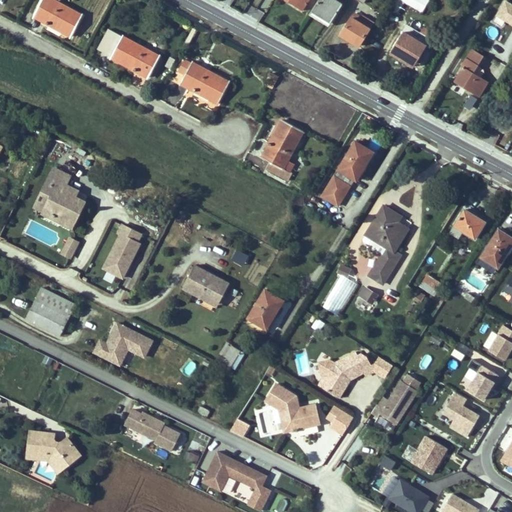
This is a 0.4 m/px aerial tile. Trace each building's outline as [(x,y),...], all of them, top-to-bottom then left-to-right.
[(82,15),(59,3),(54,0),(42,0),(34,16),(42,21),(44,17),(48,20),(46,23),(71,36),(82,15)] [(309,0),(286,0),(303,10),(309,0)] [(341,3),(343,0),(318,0),(313,8),(326,16),(327,14),(334,18),(343,4),(341,3)] [(423,13),(428,0),(398,0),(398,1),(423,13)] [(487,53),(507,63),(511,53),(511,5),(504,1),(492,23),(500,27),(502,23),(511,28),(504,44),(494,39),(487,53)] [(331,23),(334,18),(327,14),(326,16),(313,8),(311,11),(331,23)] [(360,23),(364,16),(355,11),(352,17),(360,23)] [(359,46),(374,23),(364,16),(360,23),(352,17),(341,34),(359,46)] [(422,53),(431,39),(420,33),(407,25),(390,52),(400,58),(401,56),(412,63),(419,51),(422,53)] [(435,32),(425,26),(420,33),(431,39),(435,32)] [(160,56),(109,29),(98,49),(111,56),(111,57),(136,70),(138,67),(142,69),(140,73),(149,77),(160,56)] [(481,77),(484,72),(483,69),(478,66),(484,56),(472,48),(461,66),(463,67),(454,81),(479,97),(489,82),(481,77)] [(414,66),(422,53),(419,51),(412,63),(401,56),(400,58),(414,66)] [(170,68),(175,59),(171,57),(166,66),(170,68)] [(230,82),(192,62),(192,63),(185,59),(178,71),(185,75),(181,83),(188,87),(190,84),(194,86),(193,89),(218,103),(230,82)] [(274,85),(278,76),(272,73),(267,81),(274,85)] [(9,127),(13,121),(8,118),(4,123),(9,127)] [(287,161),(304,131),(283,120),(262,157),(270,162),(266,169),(288,181),(292,174),(283,169),(284,167),(287,161)] [(364,167),(374,152),(356,141),(322,196),(338,206),(355,179),(363,167),(364,167)] [(290,171),(294,165),(287,161),(284,167),(290,171)] [(72,228),(85,202),(75,197),(63,191),(66,185),(70,176),(54,168),(46,183),(52,186),(48,193),(43,191),(38,201),(47,205),(44,211),(63,221),(62,223),(72,228)] [(48,193),(52,186),(46,183),(43,191),(48,193)] [(75,197),(78,191),(66,185),(63,191),(75,197)] [(47,205),(38,201),(35,207),(44,211),(47,205)] [(394,251),(408,229),(397,222),(401,216),(384,205),(363,239),(364,242),(383,254),(369,275),(383,284),(400,255),(394,251)] [(63,221),(44,211),(43,213),(62,223),(63,221)] [(485,222),(474,215),(473,217),(463,211),(450,232),(459,237),(463,231),(475,238),(485,222)] [(130,264),(140,243),(137,242),(142,234),(122,224),(118,233),(121,234),(104,268),(123,277),(128,267),(126,266),(127,262),(130,264)] [(498,268),(511,246),(511,237),(499,229),(481,257),(495,266),(498,268)] [(73,251),(77,242),(70,238),(66,247),(73,251)] [(73,251),(66,247),(63,253),(70,257),(73,251)] [(495,266),(481,257),(477,262),(492,271),(495,266)] [(350,269),(342,264),(339,269),(348,274),(350,269)] [(220,281),(212,276),(213,275),(195,265),(183,288),(193,293),(194,290),(219,303),(230,284),(221,279),(220,281)] [(112,284),(115,277),(106,273),(103,280),(112,284)] [(323,308),(341,316),(356,282),(338,274),(323,308)] [(442,283),(428,274),(423,280),(438,290),(442,283)] [(438,290),(423,280),(419,286),(434,296),(438,290)] [(60,335),(75,304),(42,287),(26,318),(60,335)] [(376,295),(365,288),(360,295),(372,302),(376,295)] [(274,316),(283,300),(265,289),(249,318),(250,318),(247,323),(249,324),(248,325),(263,334),(267,328),(266,327),(273,315),(274,316)] [(219,303),(194,290),(193,293),(217,306),(219,303)] [(420,301),(424,295),(419,292),(415,298),(420,301)] [(475,297),(468,292),(465,297),(471,302),(475,297)] [(274,319),(270,330),(276,332),(281,322),(274,319)] [(319,331),(324,323),(317,319),(313,327),(319,331)] [(153,341),(117,323),(107,343),(101,355),(114,362),(121,348),(127,351),(128,348),(144,357),(153,341)] [(511,329),(505,325),(490,350),(507,360),(511,351),(511,329)] [(432,332),(430,342),(441,344),(443,333),(432,332)] [(101,355),(107,343),(100,340),(94,352),(101,355)] [(225,357),(232,345),(227,342),(220,354),(225,357)] [(231,367),(241,351),(232,345),(225,357),(222,362),(231,368),(231,367)] [(120,365),(127,351),(121,348),(114,362),(120,365)] [(454,349),(450,356),(461,361),(464,354),(454,349)] [(235,369),(245,353),(241,351),(231,367),(235,369)] [(374,370),(367,358),(361,354),(358,355),(356,352),(335,363),(327,376),(331,378),(325,388),(339,397),(348,382),(347,381),(348,378),(350,379),(364,372),(366,375),(374,370)] [(426,368),(432,357),(426,354),(420,365),(426,368)] [(382,358),(374,370),(388,379),(396,366),(382,358)] [(181,373),(191,376),(196,364),(186,360),(181,373)] [(449,360),(447,367),(455,369),(457,362),(449,360)] [(327,376),(335,363),(334,361),(318,365),(322,379),(325,375),(327,376)] [(498,375),(481,365),(466,388),(484,399),(498,375)] [(272,375),(276,369),(271,366),(267,372),(272,375)] [(420,382),(408,374),(404,382),(416,389),(420,382)] [(325,388),(331,378),(325,375),(319,385),(325,388)] [(396,424),(418,391),(416,389),(404,382),(401,380),(389,400),(383,396),(371,413),(378,417),(380,414),(396,424)] [(300,411),(297,396),(277,384),(266,400),(285,412),(287,421),(282,422),(285,432),(294,430),(297,432),(298,429),(320,424),(316,405),(303,408),(304,410),(300,411)] [(462,409),(467,399),(456,392),(450,402),(461,408),(450,426),(467,436),(478,418),(462,409)] [(334,420),(341,409),(334,405),(327,416),(334,420)] [(207,417),(210,411),(201,406),(198,412),(207,417)] [(157,424),(153,422),(155,418),(143,411),(141,414),(132,409),(125,424),(156,440),(155,442),(172,451),(181,433),(158,422),(157,424)] [(343,434),(354,417),(341,409),(334,420),(330,426),(343,434)] [(243,438),(249,426),(236,419),(230,432),(243,438)] [(67,437),(58,445),(54,439),(53,439),(49,438),(50,433),(30,431),(27,458),(40,459),(41,453),(47,454),(48,452),(52,453),(64,468),(81,455),(67,437)] [(422,439),(409,460),(434,475),(447,454),(422,439)] [(267,476),(241,463),(240,465),(237,463),(238,461),(218,451),(203,482),(221,491),(229,475),(260,490),(267,476)] [(64,468),(52,453),(48,452),(47,454),(41,453),(40,459),(48,460),(58,473),(64,468)] [(196,463),(199,456),(191,452),(188,459),(196,463)] [(391,472),(396,463),(384,456),(379,465),(391,472)] [(389,496),(419,511),(428,492),(397,478),(389,496)] [(261,510),(269,494),(260,490),(252,506),(261,510)] [(478,511),(480,510),(454,494),(444,510),(448,511),(478,511)] [(424,511),(427,511),(432,504),(427,501),(422,511),(424,511)]
